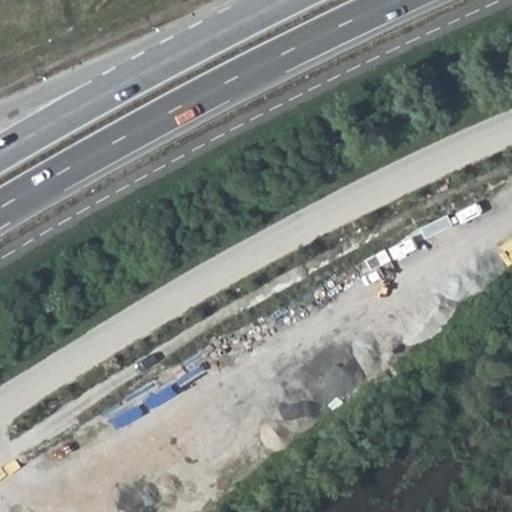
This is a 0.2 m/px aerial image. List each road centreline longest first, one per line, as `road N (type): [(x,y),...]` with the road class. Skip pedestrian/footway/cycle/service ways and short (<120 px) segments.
road 1 (trunk): [(0,203),(400,0)]
road 2 (trunk): [(285,0),(0,154)]
